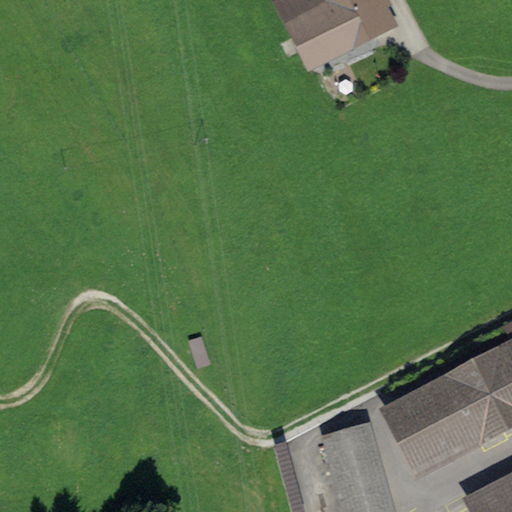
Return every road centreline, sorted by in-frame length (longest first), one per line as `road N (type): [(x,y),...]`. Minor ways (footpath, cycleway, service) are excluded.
road 1 (track): [(0,403),(35,385),(68,322),(90,300),(129,315),(254,437),(276,434),(511,319)]
road 2 (unknown): [(511,430),(425,475),(422,511)]
